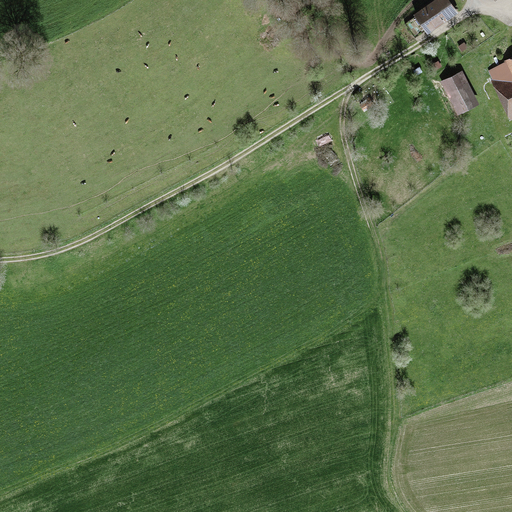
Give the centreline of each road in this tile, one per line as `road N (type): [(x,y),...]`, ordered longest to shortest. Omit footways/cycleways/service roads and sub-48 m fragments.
road 1 (track): [(354,87),(341,133),(381,265),(394,378),(387,483),(407,511)]
road 2 (track): [(0,261),(87,240),(354,87)]
road 3 (track): [(354,87),(479,1)]
